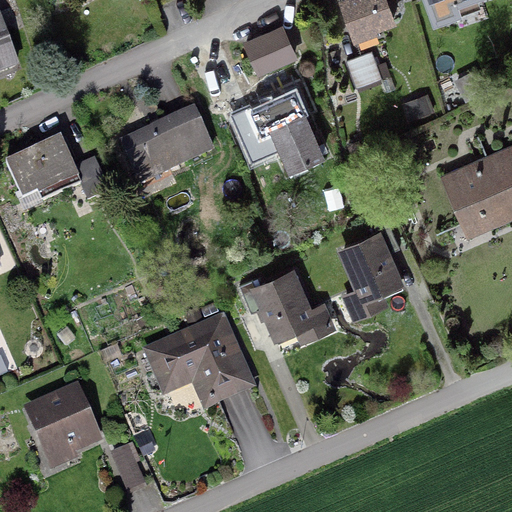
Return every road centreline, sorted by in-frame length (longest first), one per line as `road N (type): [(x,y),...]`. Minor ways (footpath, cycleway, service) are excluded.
road 1 (residential): [(193,511),(511,372)]
road 2 (residential): [(0,124),(273,0)]
